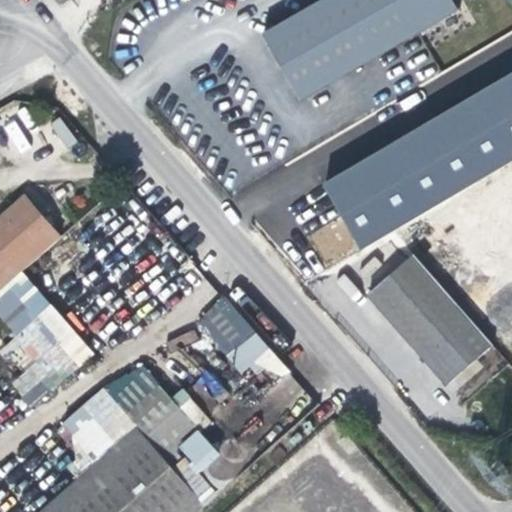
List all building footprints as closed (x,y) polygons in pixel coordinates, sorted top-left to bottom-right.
[(464,10),(457,0),(329,0),(267,36),(307,102),(464,10)] [(511,76),(326,188),(364,251),(511,161),(511,76)] [(61,117),(50,123),(66,149),(77,142),(61,117)] [(15,120),(5,126),(18,151),(28,145),(15,120)] [(0,299),(14,287),(62,244),(44,222),(31,206),(0,232),(0,299)] [(496,347),(415,256),(369,298),(431,369),(449,389),(496,347)] [(345,274),(336,281),(351,301),(360,294),(345,274)] [(87,370),(14,287),(0,299),(0,316),(62,389),(87,370)] [(290,365),(226,293),(214,304),(199,318),(264,386),(290,365)] [(139,433),(43,511),(200,511),(207,506),(169,462),(201,435),(164,394),(129,422),(139,433)] [(101,465),(139,433),(129,422),(106,396),(68,427),(101,465)]
